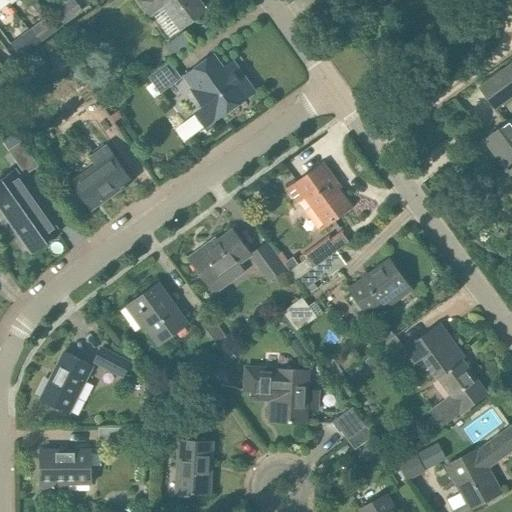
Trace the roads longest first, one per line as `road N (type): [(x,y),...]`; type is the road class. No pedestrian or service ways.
road 1 (residential): [(0,382),(20,328),(56,289),(333,88)]
road 2 (residential): [(511,330),(333,88)]
road 3 (track): [(374,144),(511,43)]
